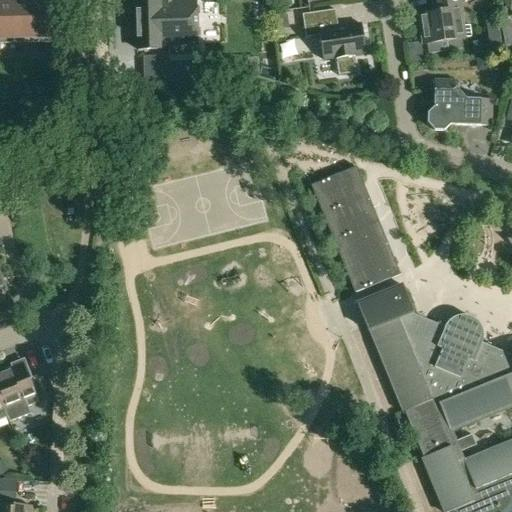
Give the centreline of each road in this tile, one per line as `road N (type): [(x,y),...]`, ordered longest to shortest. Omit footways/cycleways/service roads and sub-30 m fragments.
road 1 (residential): [(511,176),(413,150),(390,0)]
road 2 (residential): [(56,511),(63,348),(51,328)]
